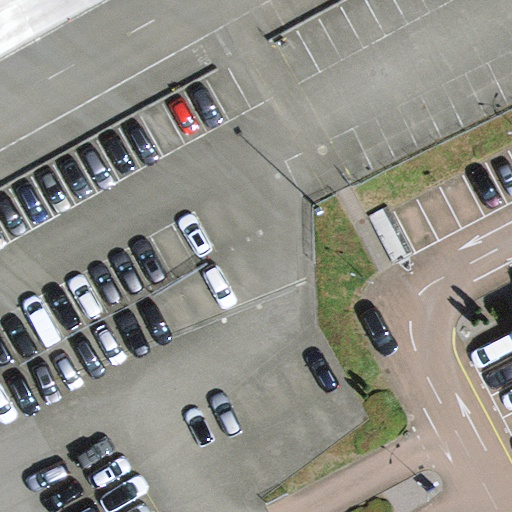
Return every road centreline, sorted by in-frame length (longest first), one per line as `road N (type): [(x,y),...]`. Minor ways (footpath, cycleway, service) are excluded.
road 1 (unknown): [(200,455),(281,427),(301,356),(278,237),(235,151),(511,0)]
road 2 (unknown): [(442,410),(240,511)]
road 3 (unknown): [(112,343),(200,455)]
